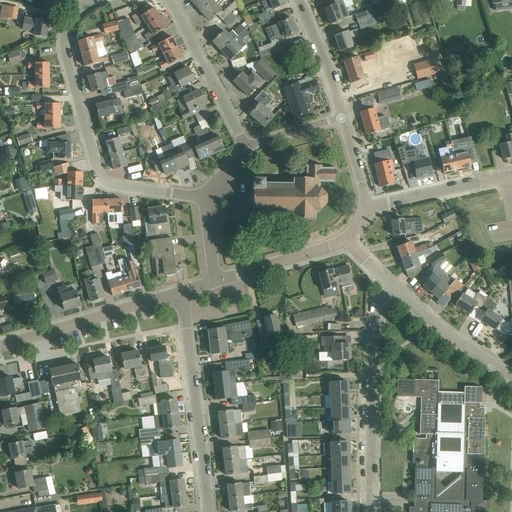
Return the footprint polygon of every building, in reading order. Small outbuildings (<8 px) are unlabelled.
[(200,12),(213,0),(194,0),(192,2),(193,2),(201,11),(200,11),(200,12)] [(213,0),(200,12),(201,12),(201,11),(209,20),(209,21),(214,16),(215,17),(216,15),(216,14),(223,21),(231,13),(238,7),(235,1),(222,12),(216,5),(221,0),(213,0)] [(283,0),(265,0),(262,2),(266,13),(285,5),(283,0)] [(336,4),(324,9),(330,24),(349,17),(343,2),(336,5),(336,4)] [(18,8),(4,6),(2,18),(16,20),(18,8)] [(147,26),(160,17),(154,7),(141,16),(134,21),(137,25),(143,21),(147,26)] [(358,22),(373,16),(380,14),(377,7),(370,9),(355,14),(358,22)] [(236,17),(231,13),(223,21),(227,26),(236,17)] [(375,24),(373,16),(358,22),(361,29),(375,24)] [(27,17),(24,30),(35,32),(34,35),(46,37),(48,21),(37,19),(27,17)] [(160,17),(147,26),(151,31),(144,36),(147,40),(154,36),(167,27),(160,17)] [(265,29),(271,42),(277,40),(284,37),(285,37),(297,32),(291,18),(265,29)] [(407,25),(405,18),(397,21),(399,28),(407,25)] [(123,39),(134,33),(128,20),(118,24),(123,39)] [(116,21),(102,25),(105,34),(118,30),(116,21)] [(221,50),(247,26),(244,22),(241,25),(233,32),(232,31),(228,35),(224,31),(219,35),(217,36),(217,37),(212,41),(213,42),(213,41),(221,50)] [(255,33),(258,26),(253,24),(248,26),(252,32),(255,33)] [(221,50),(220,51),(221,51),(229,59),(229,60),(245,45),(240,40),(248,33),(245,29),(247,27),(247,26),(221,50)] [(347,32),(334,36),(340,51),(353,47),(350,39),(359,36),(357,29),(348,32),(347,32)] [(137,40),(134,33),(123,39),(130,53),(143,46),(139,39),(137,40)] [(78,41),(81,54),(96,49),(94,42),(102,40),(101,35),(78,41)] [(160,49),(163,55),(177,47),(172,37),(157,44),(157,45),(151,48),(153,53),(160,49)] [(282,52),(279,44),(260,51),(263,59),(282,52)] [(183,58),(177,47),(163,55),(166,60),(159,64),(162,68),(168,65),(169,65),(183,58)] [(363,54),(366,61),(375,58),(385,54),(383,48),(363,54)] [(99,57),(96,49),(81,54),(85,66),(108,60),(107,55),(99,57)] [(137,51),(130,55),(134,67),(142,63),(137,51)] [(21,60),(19,52),(8,55),(10,63),(21,60)] [(129,60),(127,52),(123,53),(111,56),(113,64),(129,60)] [(398,75),(409,72),(405,54),(394,57),(398,75)] [(365,79),(360,65),(357,56),(343,61),(351,84),(365,79)] [(247,64),(244,57),(231,62),(234,69),(247,64)] [(440,73),(436,58),(414,65),(418,80),(440,73)] [(276,75),(261,60),(245,66),(249,69),(243,75),(241,73),(233,81),(248,97),(257,88),(256,88),(262,82),(253,74),(256,71),(268,83),(276,75)] [(35,75),(49,75),(49,63),(35,63),(28,63),(28,68),(35,68),(35,75)] [(168,92),(164,95),(167,100),(176,95),(174,90),(194,80),(188,68),(174,74),(174,75),(168,78),(172,86),(166,88),(168,92)] [(99,73),(88,77),(92,92),(104,89),(104,88),(111,86),(113,93),(130,88),(128,81),(116,85),(114,77),(109,78),(107,71),(100,73),(99,73)] [(49,75),(35,75),(35,82),(28,82),(28,88),(36,88),(49,88),(49,75)] [(127,79),(128,81),(130,88),(141,85),(138,76),(127,79)] [(419,82),(421,90),(432,87),(430,79),(419,82)] [(318,90),(315,80),(299,85),(298,83),(284,87),(294,118),(308,113),(308,112),(306,108),(302,95),(318,90)] [(143,94),(140,86),(123,91),(126,99),(143,94)] [(401,94),(399,88),(385,92),(387,98),(401,94)] [(183,120),(194,115),(205,109),(203,105),(205,104),(199,91),(182,98),(187,108),(179,112),(183,120)] [(262,91),(254,100),(258,105),(250,115),(264,127),(274,116),(265,108),(272,100),(262,91)] [(360,98),(362,105),(371,104),(370,96),(360,98)] [(149,107),(150,108),(159,104),(155,97),(147,101),(149,107)] [(111,100),(96,105),(99,117),(115,113),(113,107),(121,104),(119,99),(111,101),(111,100)] [(160,103),(159,104),(150,108),(154,120),(158,130),(162,128),(158,117),(162,116),(159,111),(169,106),(167,100),(160,103)] [(45,116),(60,116),(60,104),(45,103),(45,104),(36,104),(36,109),(45,109),(45,116)] [(15,115),(14,108),(6,109),(7,116),(15,115)] [(360,112),(366,135),(380,131),(391,128),(388,117),(385,116),(376,118),(374,108),(360,112)] [(205,109),(194,115),(198,122),(205,119),(209,117),(205,109)] [(60,116),(45,116),(45,123),(37,123),(37,128),(45,128),(44,128),(60,128),(60,116)] [(207,128),(209,127),(205,119),(198,122),(199,125),(200,125),(202,130),(207,128)] [(131,125),(116,130),(118,135),(132,131),(131,125)] [(212,154),(199,125),(194,128),(193,129),(196,135),(197,136),(198,136),(201,143),(195,145),(192,139),(186,142),(192,157),(198,155),(200,160),(212,154)] [(199,125),(212,154),(223,149),(218,135),(211,138),(207,128),(202,130),(200,125),(199,125)] [(511,132),(506,134),(508,142),(500,144),(503,160),(511,157),(511,132)] [(33,141),(30,134),(16,138),(19,146),(33,141)] [(59,143),(59,136),(47,139),(47,153),(53,153),(53,158),(70,159),(70,143),(59,143)] [(110,155),(123,152),(118,137),(106,141),(110,155)] [(453,148),(452,141),(445,142),(447,149),(453,148)] [(172,143),(166,146),(177,169),(189,164),(187,159),(192,157),(186,142),(174,148),(172,143)] [(453,155),(457,170),(471,167),(469,161),(477,159),(473,144),(452,150),(453,155)] [(165,174),(177,169),(166,146),(161,148),(166,158),(159,161),(157,156),(151,158),(156,171),(162,169),(165,174)] [(417,147),(419,158),(427,157),(426,146),(417,147)] [(17,150),(8,147),(4,155),(14,159),(17,150)] [(417,179),(434,175),(430,158),(419,161),(416,151),(403,154),(407,171),(415,169),(417,179)] [(123,152),(110,155),(114,170),(127,166),(123,152)] [(457,170),(453,155),(440,158),(443,173),(457,170)] [(53,167),(51,160),(38,164),(41,171),(53,167)] [(394,184),(388,161),(374,164),(380,187),(394,184)] [(82,172),(71,172),(68,163),(53,167),(56,176),(67,173),(67,184),(63,184),(63,186),(82,186),(82,172)] [(253,213),(261,213),(291,214),(291,219),(293,219),(314,219),(316,219),(316,212),(319,212),(319,210),(320,210),(326,203),(326,195),(320,189),(320,182),(335,182),(336,168),(322,168),(322,165),(307,165),(306,178),(293,178),(293,179),(291,179),(291,184),(264,183),(264,180),(252,180),(252,190),(253,190),(253,195),(255,195),(255,201),(254,201),(253,201),(253,213)] [(30,189),(26,177),(19,179),(22,191),(30,189)] [(63,186),(61,186),(55,186),(55,191),(61,191),(60,200),(82,200),(82,186),(63,186)] [(31,190),(23,193),(25,200),(33,198),(31,190)] [(511,215),(511,194),(503,196),(507,216),(511,215)] [(494,198),(498,218),(507,216),(503,196),(494,198)] [(489,220),(498,218),(494,198),(485,199),(489,220)] [(107,200),(108,213),(113,213),(113,223),(122,222),(122,199),(107,200)] [(485,199),(477,201),(481,221),(489,220),(485,199)] [(108,213),(107,200),(92,200),(93,223),(103,223),(103,213),(108,213)] [(481,221),(477,201),(467,203),(471,223),(481,221)] [(138,207),(130,208),(132,222),(140,220),(138,207)] [(150,241),(171,238),(169,219),(166,219),(164,207),(148,209),(149,217),(144,218),(147,241),(150,241)] [(74,218),(72,209),(58,212),(60,221),(74,218)] [(452,210),(441,216),(445,223),(456,217),(452,210)] [(403,219),(391,221),(393,236),(415,233),(415,232),(423,231),(421,218),(403,220),(403,219)] [(93,246),(93,248),(101,246),(98,233),(90,236),(93,246)] [(397,247),(401,258),(433,247),(433,246),(434,246),(431,236),(428,237),(428,234),(417,236),(418,243),(419,243),(420,246),(413,249),(411,242),(397,247)] [(463,237),(457,240),(460,245),(465,242),(463,237)] [(150,241),(151,254),(152,259),(174,257),(171,238),(150,241)] [(133,243),(127,244),(130,257),(137,255),(133,243)] [(29,249),(35,264),(44,261),(38,246),(29,249)] [(91,267),(99,265),(94,249),(93,248),(93,246),(85,248),(91,267)] [(94,249),(99,265),(105,263),(104,260),(105,260),(101,246),(93,248),(94,249)] [(433,247),(401,258),(405,270),(413,267),(414,269),(419,273),(421,270),(419,265),(424,263),(426,260),(424,256),(431,253),(431,252),(435,251),(433,247)] [(440,280),(447,274),(436,265),(446,259),(442,253),(428,263),(431,267),(428,270),(419,281),(423,284),(422,285),(430,291),(440,280)] [(174,257),(152,259),(143,261),(145,273),(156,272),(157,277),(166,276),(167,277),(172,275),(176,274),(176,273),(177,272),(175,268),(174,257)] [(123,279),(127,291),(141,287),(133,261),(125,263),(127,270),(121,272),(122,279),(123,279)] [(341,284),(342,287),(353,284),(348,265),(337,268),(341,284)] [(341,284),(337,268),(333,269),(332,269),(318,273),(319,273),(323,289),(326,298),(336,295),(339,294),(336,286),(337,286),(341,284)] [(58,280),(54,269),(48,271),(52,283),(58,280)] [(82,273),(84,280),(91,302),(104,298),(98,279),(92,281),(89,271),(82,273)] [(105,273),(112,296),(127,291),(123,279),(122,279),(114,281),(111,271),(105,273)] [(440,280),(430,291),(439,299),(444,293),(450,299),(462,285),(455,279),(454,281),(447,274),(440,280)] [(58,289),(64,310),(80,305),(75,287),(67,290),(66,286),(58,289)] [(17,304),(35,298),(33,291),(15,297),(17,304)] [(480,309),(486,299),(477,293),(472,300),(462,294),(455,305),(470,314),(475,306),(480,309)] [(486,299),(480,309),(486,312),(480,321),(495,330),(495,329),(500,332),(502,334),(505,334),(507,335),(510,335),(511,335),(510,321),(506,322),(502,319),(491,312),(496,305),(486,299)] [(330,319),(327,306),(294,315),(296,327),(330,319)] [(276,315),(263,317),(266,331),(258,332),(260,346),(274,343),(272,335),(279,334),(276,315)] [(253,335),(250,320),(221,326),(221,329),(208,330),(208,331),(211,354),(227,352),(226,340),(253,335)] [(289,338),(290,350),(302,349),(301,337),(289,338)] [(340,337),(322,338),(322,345),(325,345),(325,352),(332,352),(332,360),(349,359),(349,344),(340,344),(340,337)] [(164,346),(148,349),(151,362),(158,361),(160,378),(173,377),(171,356),(166,356),(164,346)] [(138,351),(121,355),(124,369),(134,367),(137,380),(149,377),(147,367),(141,368),(141,366),(141,365),(138,351)] [(93,361),(87,363),(90,380),(97,379),(97,381),(112,378),(111,370),(109,357),(101,359),(99,358),(96,358),(94,360),(93,360),(93,361)] [(250,367),(249,359),(246,359),(236,360),(236,368),(250,367)] [(77,364),(63,367),(73,413),(81,411),(77,393),(87,391),(86,383),(81,384),(77,364)] [(59,416),(73,413),(63,367),(50,369),(53,386),(57,402),(58,407),(59,416)] [(213,373),(215,386),(236,384),(234,371),(213,373)] [(159,372),(151,374),(153,386),(155,394),(168,391),(167,383),(162,384),(159,372)] [(12,379),(11,377),(0,379),(0,390),(1,397),(14,394),(13,387),(23,385),(21,377),(12,379)] [(421,395),(421,400),(418,400),(418,407),(423,408),(422,414),(420,414),(420,434),(426,434),(425,439),(413,438),(413,452),(483,454),(483,453),(484,440),(483,440),(483,439),(484,439),(484,438),(483,438),(483,434),(484,434),(484,433),(483,433),(484,433),(485,419),(484,419),(484,418),(485,418),(484,418),(484,413),(485,413),(484,413),(484,408),(485,408),(477,408),(477,403),(480,403),(479,403),(480,388),(481,388),(481,387),(463,387),(463,392),(438,392),(439,380),(415,380),(397,379),(397,397),(414,397),(414,395),(421,395)] [(283,384),(284,397),(295,397),(294,380),(282,380),(282,384),(283,384)] [(30,397),(31,400),(41,398),(38,381),(27,383),(28,385),(30,397)] [(49,393),(46,381),(39,382),(41,394),(49,393)] [(330,382),(330,395),(348,394),(348,382),(330,382)] [(217,399),(237,397),(236,384),(215,386),(217,399)] [(212,386),(205,387),(206,399),(214,398),(212,386)] [(123,401),(121,393),(120,387),(111,388),(114,403),(123,401)] [(130,392),(121,393),(123,401),(132,399),(130,392)] [(330,395),(331,408),(349,407),(348,394),(330,395)] [(100,395),(91,395),(91,404),(99,404),(100,395)] [(155,395),(152,395),(141,398),(137,398),(139,407),(157,403),(155,395)] [(255,395),(247,396),(241,396),(242,404),(254,403),(256,403),(255,395)] [(295,397),(284,397),(285,410),(296,410),(295,397)] [(161,401),(161,403),(162,415),(178,413),(176,399),(161,401)] [(15,408),(2,411),(5,425),(18,423),(17,415),(26,413),(30,432),(45,429),(40,403),(25,406),(25,407),(16,408),(15,408)] [(255,411),(254,403),(242,404),(242,412),(255,411)] [(331,408),(332,421),(349,420),(349,407),(331,408)] [(218,412),(220,425),(241,423),(240,410),(218,412)] [(297,422),(296,410),(285,410),(286,423),(294,423),(297,422)] [(139,430),(140,438),(160,436),(159,430),(179,428),(178,413),(162,415),(155,416),(153,416),(155,428),(139,430)] [(281,419),(270,421),(271,431),(282,430),(281,419)] [(349,420),(332,421),(332,433),(350,433),(349,420)] [(243,436),(241,423),(220,425),(221,439),(243,436)] [(287,433),(294,432),(294,423),(286,423),(287,433)] [(90,435),(86,427),(79,430),(82,438),(90,435)] [(103,441),(101,430),(92,431),(93,442),(103,441)] [(247,433),(248,440),(270,438),(269,430),(247,433)] [(33,434),(34,441),(47,438),(46,431),(33,434)] [(159,456),(180,453),(179,440),(166,441),(160,442),(160,436),(140,438),(141,446),(146,445),(149,450),(149,456),(159,455),(159,456)] [(270,438),(248,440),(249,448),(271,446),(270,438)] [(22,442),(9,444),(12,459),(25,456),(25,459),(34,457),(33,454),(35,454),(33,446),(31,447),(30,440),(22,442)] [(287,444),(288,457),(298,457),(297,440),(291,440),(292,444),(287,444)] [(331,455),(349,454),(348,441),(330,442),(331,455)] [(104,453),(105,444),(96,444),(95,453),(104,453)] [(222,448),(224,462),(238,460),(246,460),(244,446),(222,448)] [(482,471),(482,470),(483,470),(483,469),(482,469),(483,454),(413,452),(412,463),(417,463),(417,468),(415,467),(415,468),(415,469),(414,482),(415,482),(415,483),(414,483),(414,484),(415,484),(414,484),(414,498),(414,499),(420,499),(420,507),(409,507),(408,511),(461,511),(489,511),(489,501),(490,501),(481,500),(482,485),(483,485),(482,485),(482,484),(483,484),(483,471),(482,471)] [(180,453),(159,456),(160,468),(169,467),(169,468),(182,466),(180,453)] [(349,467),(349,454),(331,455),(331,468),(349,467)] [(299,469),(298,457),(288,457),(289,470),(294,470),(299,469)] [(239,468),(238,460),(224,462),(226,475),(247,473),(247,467),(239,468)] [(266,467),(267,475),(281,473),(281,472),(285,472),(285,465),(280,466),(280,465),(266,467)] [(332,481),(350,480),(349,467),(331,468),(332,481)] [(144,471),(144,478),(158,476),(158,469),(144,471)] [(30,470),(15,473),(19,489),(33,486),(34,492),(38,491),(39,497),(49,495),(45,476),(31,479),(30,470)] [(268,483),(268,482),(280,481),(282,480),(281,474),(267,475),(253,477),(254,485),(268,483)] [(159,483),(158,476),(144,478),(139,478),(139,484),(145,483),(145,484),(159,483)] [(160,495),(160,496),(185,493),(184,479),(170,481),(162,482),(163,488),(160,488),(161,495),(160,495)] [(332,481),(332,482),(327,482),(327,494),(332,494),(350,493),(350,480),(332,481)] [(227,485),(228,498),(242,497),(250,496),(249,483),(227,485)] [(101,493),(82,495),(84,505),(102,502),(101,493)] [(185,493),(160,496),(161,501),(163,503),(165,503),(165,508),(174,507),(187,506),(185,493)] [(253,495),(250,496),(242,497),(228,498),(230,511),(252,509),(251,503),(253,503),(253,495)] [(141,510),(139,500),(132,500),(133,511),(141,510)] [(330,511),(348,511),(348,501),(330,502),(330,511)]
